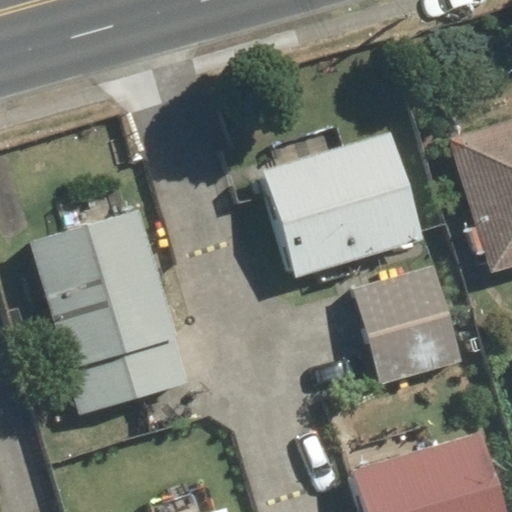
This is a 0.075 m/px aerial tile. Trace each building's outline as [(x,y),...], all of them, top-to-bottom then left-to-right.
[(511,107),(440,132),(486,274),(511,265),(511,107)] [(259,173),(288,272),(416,235),(388,136),(259,173)] [(128,206),(17,240),(71,416),(181,382),(128,206)] [(424,258),(343,284),(376,386),(457,360),(424,258)] [(496,511),(470,427),(342,467),(356,511),(496,511)]
